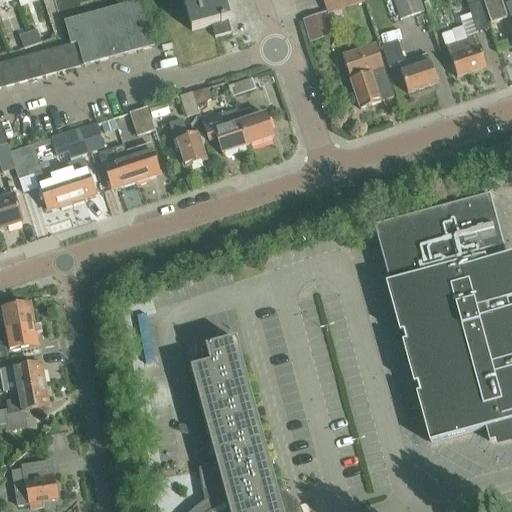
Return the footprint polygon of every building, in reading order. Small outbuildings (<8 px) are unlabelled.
[(194,0),(183,3),(192,34),(211,28),(215,40),(231,36),(228,24),(230,23),(223,0),(194,0)] [(364,4),(362,0),(322,0),(326,10),(345,4),(347,10),(364,4)] [(419,0),(393,0),(401,21),(424,13),(419,0)] [(478,0),(474,0),(467,3),(477,35),(489,31),(478,0)] [(500,0),(491,0),(484,3),(491,25),(507,20),(500,0)] [(64,24),(71,47),(78,45),(84,68),(154,49),(142,3),(64,24)] [(326,15),(304,22),(308,37),(331,30),(326,15)] [(457,46),(447,49),(457,80),(487,70),(477,39),(467,42),(462,30),(453,33),(457,46)] [(37,33),(28,36),(32,49),(41,46),(37,33)] [(32,49),(28,36),(19,39),(24,52),(32,49)] [(78,45),(71,47),(65,49),(71,72),(84,68),(78,45)] [(362,52),(343,58),(350,82),(360,112),(381,105),(381,104),(393,100),(383,71),(384,70),(376,47),(369,50),(368,46),(361,48),(362,52)] [(65,49),(51,52),(58,76),(71,72),(65,49)] [(400,51),(384,57),(389,71),(398,68),(408,96),(438,86),(428,57),(405,65),(400,51)] [(51,52),(38,56),(44,79),(58,76),(51,52)] [(38,56),(25,60),(31,83),(44,79),(38,56)] [(25,60),(11,63),(18,87),(31,83),(25,60)] [(11,63),(0,66),(0,74),(4,90),(18,87),(11,63)] [(252,82),(228,90),(232,101),(256,93),(252,82)] [(204,92),(192,96),(196,108),(208,104),(204,92)] [(196,108),(192,96),(181,99),(187,120),(199,116),(196,108)] [(167,106),(150,111),(153,122),(170,116),(167,106)] [(147,110),(130,116),(138,139),(155,133),(147,110)] [(250,111),(237,116),(248,149),(274,141),(266,117),(253,121),(250,111)] [(219,119),(202,124),(209,145),(217,143),(222,158),(248,149),(237,116),(236,113),(219,119)] [(114,123),(102,127),(105,136),(117,132),(114,123)] [(182,123),(170,127),(181,160),(183,160),(186,170),(206,163),(197,136),(188,139),(182,123)] [(96,128),(83,133),(90,155),(103,151),(96,128)] [(83,133),(72,136),(80,158),(90,155),(83,133)] [(63,139),(50,143),(52,147),(56,159),(68,154),(63,139)] [(34,152),(52,147),(50,143),(33,148),(34,152)] [(15,171),(10,156),(10,155),(7,148),(0,150),(0,167),(3,175),(15,171)] [(10,156),(15,171),(18,183),(29,179),(29,178),(28,178),(26,173),(39,169),(34,152),(33,148),(10,156)] [(151,148),(126,156),(136,186),(148,182),(148,180),(160,176),(151,148)] [(136,186),(126,156),(121,158),(119,151),(100,157),(111,192),(124,188),(124,190),(136,186)] [(71,174),(62,177),(72,208),(84,204),(83,201),(96,197),(84,162),(68,167),(71,174)] [(72,208),(62,177),(49,182),(47,175),(35,179),(47,213),(59,209),(60,212),(72,208)] [(477,194),(480,203),(480,205),(490,202),(491,202),(488,191),(477,194)] [(14,199),(0,203),(0,233),(23,227),(14,199)] [(374,231),(370,232),(373,244),(385,288),(399,337),(403,336),(405,346),(401,347),(413,389),(417,388),(419,397),(415,398),(429,448),(485,432),(489,447),(511,440),(511,268),(510,260),(506,261),(503,250),(490,202),(480,205),(480,203),(374,231)] [(0,324),(5,324),(6,333),(34,328),(30,306),(0,311),(0,324)] [(34,328),(6,333),(8,343),(0,344),(0,357),(38,350),(34,328)] [(294,511),(297,509),(298,509),(299,508),(298,507),(298,506),(297,505),(295,503),(294,501),(293,500),(291,499),(289,498),(288,496),(286,496),(285,495),(282,494),(281,493),(279,492),(277,491),(240,358),(236,342),(205,350),(210,366),(199,369),(190,372),(208,438),(216,467),(208,469),(199,472),(199,473),(204,504),(203,506),(201,507),(199,508),(197,510),(194,511),(294,511)] [(41,366),(1,373),(5,395),(17,393),(45,388),(41,366)] [(7,405),(8,413),(9,418),(25,415),(49,410),(45,388),(17,393),(19,403),(7,405)] [(9,418),(8,413),(0,414),(0,432),(6,432),(6,434),(27,430),(25,415),(9,418)] [(18,510),(30,508),(30,511),(32,511),(42,510),(42,505),(58,503),(53,475),(51,475),(50,465),(22,469),(22,473),(12,475),(18,510)]
